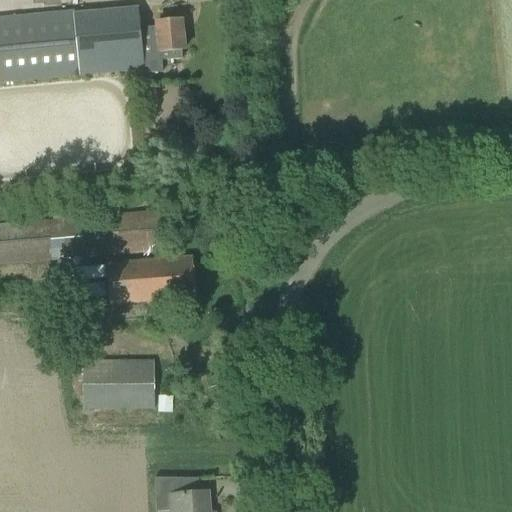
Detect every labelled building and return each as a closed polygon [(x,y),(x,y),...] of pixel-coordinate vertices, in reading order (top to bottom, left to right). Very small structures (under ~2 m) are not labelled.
[(140,29),(137,6),(74,13),(73,10),(0,17),(0,84),(78,77),(78,78),(143,70),(144,74),(161,73),(160,61),(181,59),(180,51),(183,51),(180,21),(156,23),(156,28),(140,29)] [(0,265),(163,252),(159,210),(0,224),(0,265)] [(195,299),(192,257),(105,264),(109,307),(195,299)] [(83,386),(83,411),(154,411),(154,362),(119,362),(119,386),(83,386)] [(199,492),(198,479),(153,478),(155,511),(170,511),(209,511),(208,492),(199,492)]
